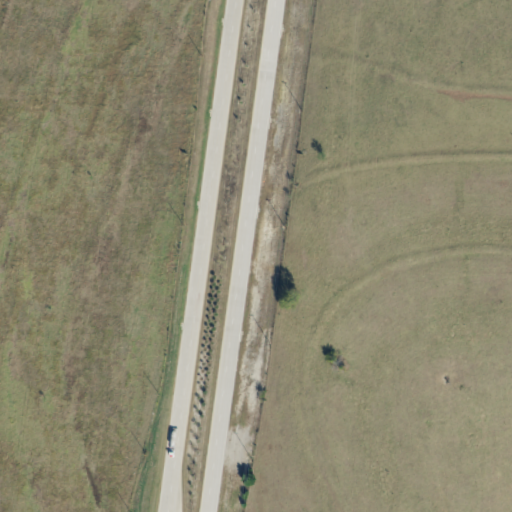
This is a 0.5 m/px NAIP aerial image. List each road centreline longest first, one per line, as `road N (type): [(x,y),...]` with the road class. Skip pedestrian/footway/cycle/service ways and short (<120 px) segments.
road 1 (primary): [(229,0),(160,511)]
road 2 (primary): [(203,511),(271,0)]
